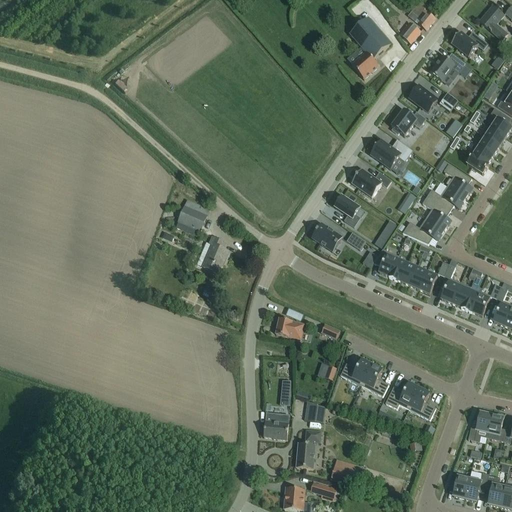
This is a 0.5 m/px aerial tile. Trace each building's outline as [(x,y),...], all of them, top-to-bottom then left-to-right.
[(420,3),(411,13),(416,18),(418,19),(415,23),(418,26),(426,32),(435,20),(428,14),(422,10),(425,7),(420,3)] [(509,35),(497,25),(504,17),(493,8),(479,23),(502,43),(509,35)] [(391,46),(384,38),(368,20),(350,36),(366,54),(351,67),(364,81),(379,69),(372,61),(391,46)] [(420,32),(409,23),(400,36),(410,45),(420,32)] [(461,34),(451,46),(469,60),(478,48),(483,52),(488,46),(476,37),(471,42),(468,40),(461,34)] [(501,53),(496,60),(502,65),(507,58),(501,53)] [(443,57),(429,74),(442,83),(452,70),(459,75),(466,66),(452,55),(447,60),(443,57)] [(492,85),(483,98),(488,102),(497,89),(492,85)] [(417,90),(409,100),(428,114),(437,102),(421,89),(419,88),(417,90)] [(508,93),(497,109),(511,119),(511,118),(511,96),(508,93)] [(447,95),(439,105),(450,113),(458,103),(447,95)] [(404,112),(391,129),(393,130),(391,132),(398,137),(399,135),(404,138),(413,126),(419,130),(426,121),(416,114),(413,119),(404,112)] [(493,118),(487,127),(506,139),(511,130),(508,128),(493,118)] [(487,127),(481,136),(500,148),(506,139),(487,127)] [(451,128),(446,134),(452,139),(457,133),(451,128)] [(481,136),(475,145),(494,158),(500,148),(481,136)] [(381,141),(370,157),(390,171),(399,160),(404,164),(405,164),(413,153),(397,142),(392,149),(381,141)] [(470,152),(469,154),(473,157),(488,167),(488,166),(494,158),(475,145),(470,152)] [(473,157),(467,166),(483,177),(489,167),(488,166),(488,167),(473,157)] [(436,169),(435,170),(441,174),(447,165),(441,161),(436,169)] [(449,166),(444,173),(453,179),(447,188),(466,201),(472,191),(467,188),(472,181),(449,166)] [(386,189),(390,182),(379,175),(375,181),(361,171),(351,185),(372,199),(381,186),(386,189)] [(431,192),(427,199),(450,214),(454,207),(459,211),(466,201),(447,188),(441,198),(431,192)] [(342,199),(335,210),(347,218),(344,223),(354,229),(360,220),(355,217),(360,210),(342,199)] [(427,199),(422,206),(431,212),(425,221),(444,233),(451,223),(446,220),(450,214),(427,199)] [(185,208),(178,224),(200,233),(207,217),(185,208)] [(410,224),(402,235),(428,247),(433,240),(438,243),(444,233),(425,221),(419,230),(410,224)] [(400,225),(397,230),(402,233),(405,229),(400,225)] [(316,235),(312,241),(332,254),(342,240),(334,234),(333,233),(333,234),(329,231),(329,230),(328,231),(322,226),(318,232),(317,232),(316,235)] [(352,235),(346,243),(360,252),(365,244),(352,235)] [(382,235),(374,246),(381,250),(388,239),(382,235)] [(200,237),(195,242),(201,248),(206,244),(200,237)] [(226,245),(212,239),(209,245),(212,246),(208,257),(203,254),(198,266),(218,275),(223,263),(225,263),(229,253),(223,250),(226,245)] [(382,251),(373,265),(381,269),(379,274),(389,279),(397,261),(399,258),(398,258),(382,251)] [(371,254),(363,265),(370,270),(378,258),(371,254)] [(389,279),(388,279),(389,279),(390,280),(399,284),(400,283),(399,283),(407,266),(397,261),(389,279)] [(443,264),(438,276),(444,279),(449,267),(443,264)] [(407,266),(399,283),(400,283),(409,287),(417,270),(407,266)] [(449,267),(444,279),(450,281),(450,282),(450,280),(455,269),(449,267)] [(417,270),(409,287),(419,292),(427,274),(417,270)] [(427,274),(419,292),(429,296),(437,279),(427,274)] [(450,308),(458,289),(447,284),(439,303),(450,308)] [(460,285),(452,306),(461,310),(469,292),(471,289),(470,289),(460,285)] [(479,297),(471,314),(472,314),(482,319),(490,299),(496,301),(501,289),(495,287),(490,298),(480,293),(478,296),(479,297)] [(502,304),(493,324),(504,328),(511,311),(511,310),(511,306),(503,303),(507,292),(501,289),(496,301),(502,304)] [(461,310),(471,315),(472,314),(471,314),(479,297),(478,296),(469,292),(461,310)] [(301,342),(304,326),(279,320),(276,336),(301,342)] [(325,327),(321,335),(335,341),(338,332),(325,327)] [(327,347),(322,358),(328,360),(333,349),(327,347)] [(297,359),(293,366),(299,370),(304,362),(297,359)] [(346,365),(340,378),(361,388),(372,367),(370,366),(370,364),(365,362),(364,363),(362,362),(357,371),(346,365)] [(372,367),(361,388),(383,399),(389,387),(377,381),(382,372),(372,367)] [(282,382),(281,396),(291,397),(290,382),(282,382)] [(393,389),(385,405),(397,411),(399,407),(409,412),(419,391),(409,386),(404,395),(393,389)] [(419,391),(409,412),(430,422),(436,410),(425,405),(429,396),(419,391)] [(279,412),(289,412),(289,402),(279,402),(279,412)] [(307,406),(305,422),(323,424),(325,409),(307,406)] [(353,407),(349,414),(354,415),(361,418),(372,422),(376,414),(370,412),(364,411),(358,408),(353,407)] [(380,413),(375,422),(381,424),(399,430),(402,424),(385,416),(380,413)] [(265,423),(263,439),(272,440),(272,441),(286,442),(288,425),(289,417),(266,415),(265,423)] [(471,430),(468,442),(479,444),(481,438),(486,440),(487,440),(492,417),(480,415),(476,431),(471,430)] [(492,417),(487,440),(504,444),(507,432),(501,431),(503,420),(501,420),(502,418),(494,416),(493,418),(492,417)] [(427,427),(423,436),(431,440),(435,431),(427,427)] [(320,445),(321,434),(306,432),(305,444),(308,444),(308,447),(298,446),(296,470),(313,471),(315,447),(314,447),(314,444),(320,445)] [(361,474),(335,466),(331,482),(356,489),(361,474)] [(452,475),(448,487),(449,487),(455,489),(453,498),(465,501),(470,479),(452,475)] [(470,479),(465,501),(476,504),(479,493),(485,495),(486,490),(488,478),(489,477),(482,475),(481,482),(470,479)] [(488,478),(486,490),(492,491),(488,506),(500,509),(505,487),(504,487),(498,486),(500,480),(488,478)] [(327,498),(330,491),(313,485),(311,493),(327,498)] [(505,487),(500,509),(511,511),(511,507),(511,487),(504,485),(504,487),(505,487)] [(284,511),(294,511),(303,511),(305,492),(286,490),(284,511)]
